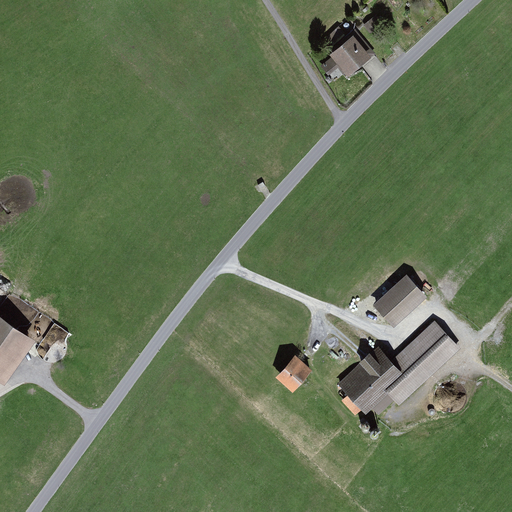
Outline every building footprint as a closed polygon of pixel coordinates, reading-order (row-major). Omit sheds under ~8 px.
[(377,19),(364,27),(368,33),(381,25),(377,19)] [(338,29),(323,43),(328,47),(342,33),(338,29)] [(353,34),(327,54),(348,81),(374,60),(353,34)] [(338,68),(330,60),(321,68),(328,76),(338,68)] [(428,296),(408,275),(375,305),(395,327),(428,296)] [(0,376),(27,336),(0,317),(0,376)] [(366,415),(390,393),(401,405),(461,350),(435,322),(392,362),(378,346),(337,384),(366,415)] [(298,358),(278,378),(292,393),(312,372),(298,358)]
